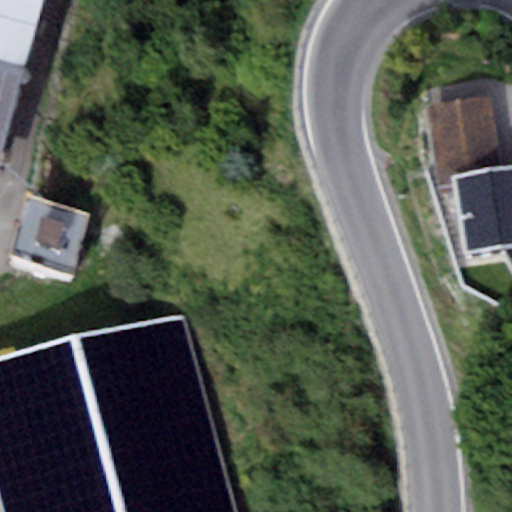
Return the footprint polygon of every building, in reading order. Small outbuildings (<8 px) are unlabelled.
[(0,0),(0,163),(44,0),(0,0)] [(452,177),(499,170),(488,97),(426,107),(437,179),(452,177)] [(511,168),(499,170),(452,177),(462,255),(511,249),(511,168)] [(28,222),(15,279),(76,293),(89,237),(28,222)] [(219,511),(168,322),(0,366),(0,492),(5,511),(219,511)]
